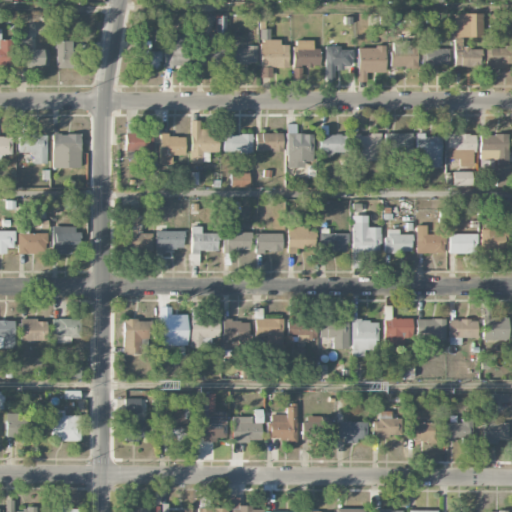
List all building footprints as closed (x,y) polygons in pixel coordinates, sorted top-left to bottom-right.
[(454,66),(480,66),(480,48),(462,48),(462,37),(481,37),(481,14),(454,14),(454,66)] [(215,36),(225,36),(224,16),(214,16),(215,36)] [(259,78),(271,78),(271,67),(288,68),(288,45),(279,45),(280,40),(269,40),(270,29),(260,29),(259,78)] [(47,49),(38,49),(38,36),(18,36),(19,67),(48,66),(47,49)] [(196,66),(221,66),(222,45),(209,44),(209,38),(196,38),(196,66)] [(0,68),(9,68),(10,40),(0,39),(0,68)] [(165,67),(189,67),(188,39),(164,39),(165,67)] [(312,40),(292,41),(293,79),(301,78),(301,67),(319,66),(318,49),(313,49),(312,40)] [(81,69),(82,41),(56,41),(55,68),(81,69)] [(148,52),(148,41),(134,42),(134,69),(159,68),(159,51),(148,52)] [(415,68),(416,42),(390,42),(390,67),(415,68)] [(256,65),(256,47),(231,47),(231,65),(256,65)] [(324,47),(324,80),(334,80),(334,68),(351,69),(351,48),(324,47)] [(384,73),(384,47),(357,47),(356,82),(366,82),(366,72),(384,73)] [(448,66),(448,49),(424,48),(424,66),(448,66)] [(505,48),(485,49),(486,69),(505,68),(505,48)] [(217,153),(218,131),(199,131),(199,120),(190,120),(190,162),(208,163),(208,152),(217,153)] [(286,168),(304,168),(304,161),(312,161),(311,134),(295,134),(295,124),(285,124),(286,168)] [(319,152),(344,153),(345,135),(326,134),(326,128),(319,128),(319,152)] [(152,134),(125,133),(124,151),(152,152),(152,134)] [(281,133),(254,133),(255,151),(282,151),(281,133)] [(410,133),(382,133),(383,154),(410,153),(410,133)] [(439,137),(423,137),(423,133),(415,133),(415,155),(423,155),(424,167),(440,167),(439,137)] [(46,164),(45,134),(17,135),(17,153),(32,152),(32,164),(46,164)] [(79,134),(51,134),(51,168),(79,168),(79,134)] [(251,153),(251,134),(223,134),(223,153),(251,153)] [(357,151),(357,161),(376,160),(375,134),(350,135),(351,151),(357,151)] [(446,159),(458,159),(458,166),(473,166),(473,134),(447,134),(446,159)] [(507,166),(507,134),(479,134),(479,160),(493,160),(493,165),(507,166)] [(184,155),(184,136),(159,135),(159,155),(184,155)] [(0,136),(0,161),(1,161),(1,155),(11,155),(10,137),(0,136)] [(510,171),(495,172),(495,186),(510,185),(510,171)] [(452,185),(470,185),(470,172),(452,172),(452,185)] [(249,188),(249,173),(229,173),(229,188),(249,188)] [(508,216),(507,200),(492,200),(493,217),(508,216)] [(135,226),(136,206),(123,205),(122,226),(135,226)] [(379,227),(367,228),(366,215),(351,216),(351,255),(379,255),(379,227)] [(315,231),(306,231),(306,224),(286,224),(286,254),(295,254),(295,249),(314,249),(315,231)] [(16,226),(18,254),(45,253),(44,233),(28,234),(27,226),(16,226)] [(51,254),(75,254),(76,227),(52,226),(51,254)] [(216,234),(200,233),(200,227),(190,226),(189,265),(198,265),(198,251),(216,251),(216,234)] [(443,254),(443,235),(425,235),(425,226),(415,226),(415,254),(443,254)] [(385,253),(410,253),(410,235),(398,235),(398,229),(384,230),(385,253)] [(0,254),(5,254),(5,248),(13,248),(14,231),(0,230),(0,254)] [(480,231),(480,254),(495,253),(495,249),(507,249),(506,230),(480,231)] [(182,231),(154,231),(154,253),(163,253),(163,248),(182,249),(182,231)] [(222,251),(249,251),(249,232),(222,233),(222,251)] [(319,232),(319,251),(347,251),(348,232),(319,232)] [(151,234),(131,233),(130,251),(150,252),(151,234)] [(281,234),(254,233),(254,252),(280,252),(281,234)] [(476,234),(448,234),(448,254),(476,253),(476,234)] [(168,307),(157,306),(157,338),(187,338),(187,319),(167,319),(168,307)] [(490,317),(491,308),(482,307),(482,340),(506,341),(507,317),(490,317)] [(283,318),(256,317),(255,341),(282,342),(283,318)] [(52,319),(52,344),(70,343),(70,338),(79,337),(79,318),(52,319)] [(411,337),(411,318),(383,318),(383,345),(403,345),(403,337),(411,337)] [(415,320),(416,339),(444,338),(444,319),(415,320)] [(447,320),(448,345),(460,345),(460,338),(476,338),(476,319),(447,320)] [(0,347),(13,348),(14,321),(0,320),(0,347)] [(19,320),(20,341),(46,340),(45,320),(19,320)] [(122,354),(140,355),(140,339),(148,339),(148,320),(123,320),(122,354)] [(189,348),(211,349),(211,338),(218,338),(219,321),(190,320),(189,348)] [(315,321),(287,320),(286,341),(314,342),(315,321)] [(346,320),(318,320),(319,338),(332,338),(332,349),(347,349),(346,320)] [(364,357),(364,350),(376,350),(376,320),(351,320),(351,357),(364,357)] [(249,321),(222,321),(222,342),(248,343),(249,321)] [(63,378),(79,378),(80,365),(63,365),(63,378)] [(225,411),(206,411),(206,393),(194,393),(195,441),(216,440),(216,438),(225,438),(225,411)] [(506,394),(491,394),(491,402),(506,402),(506,394)] [(123,441),(138,442),(138,437),(146,438),(147,420),(138,420),(139,399),(123,398),(123,441)] [(267,439),(295,440),(296,405),(286,405),(285,415),(267,414),(267,439)] [(231,417),(231,442),(261,442),(261,409),(252,410),(252,417),(231,417)] [(79,441),(78,415),(63,416),(63,411),(50,411),(51,441),(79,441)] [(372,437),(397,437),(397,418),(390,418),(390,411),(378,411),(378,421),(371,421),(372,437)] [(5,439),(35,439),(35,415),(5,414),(5,439)] [(303,442),(331,441),(330,417),(302,417),(303,442)] [(506,423),(495,423),(495,417),(482,417),(483,444),(497,444),(497,440),(507,440),(506,423)] [(366,422),(337,421),(336,442),(356,442),(356,439),(365,439),(366,422)] [(471,423),(441,422),(441,442),(471,442),(471,423)] [(435,423),(411,423),(410,441),(435,441),(435,423)] [(230,511),(261,511),(262,510),(251,510),(251,506),(238,506),(238,497),(230,497),(230,511)] [(4,511),(34,511),(34,509),(13,509),(13,500),(4,500),(4,511)]
